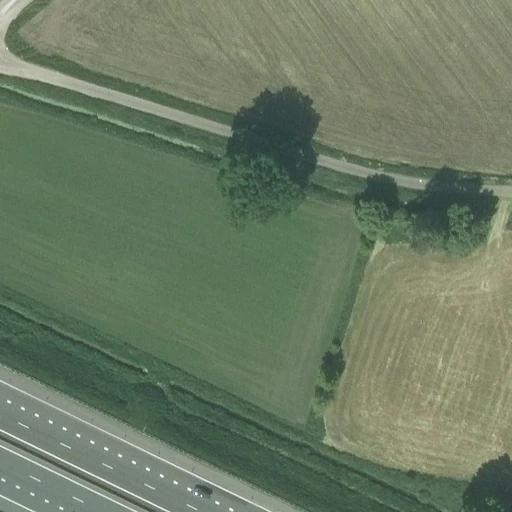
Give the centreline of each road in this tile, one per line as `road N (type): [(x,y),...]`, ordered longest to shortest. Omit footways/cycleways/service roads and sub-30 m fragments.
road 1 (unclassified): [(511,194),(370,176),(0,60)]
road 2 (motorway): [(199,511),(0,415)]
